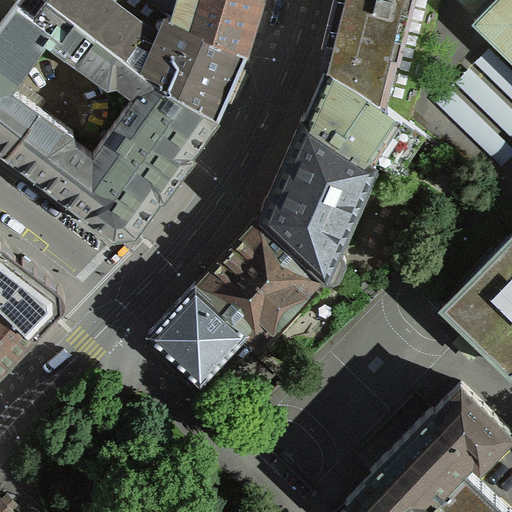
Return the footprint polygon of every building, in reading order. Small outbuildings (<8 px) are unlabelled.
[(42,0),(32,15),(16,4),(0,25),(0,148),(10,156),(110,233),(133,230),(158,196),(160,196),(161,196),(181,169),(191,155),(190,153),(190,152),(215,117),(142,75),(45,0),(42,0)] [(229,84),(244,51),(159,12),(142,0),(45,0),(142,75),(215,117),(229,84)] [(142,0),(159,12),(244,51),(252,23),(259,0),(142,0)] [(328,43),(323,66),(322,68),(362,90),(406,124),(436,0),(338,0),(336,11),(334,18),(329,16),(322,41),(328,43)] [(511,0),(457,0),(457,1),(475,18),(472,21),(511,59),(511,230),(440,305),(467,331),(458,340),(472,354),(481,344),(508,371),(511,366),(511,0)] [(302,113),(301,116),(302,116),(373,163),(396,178),(423,137),(406,124),(362,90),(322,68),(321,70),(322,71),(307,104),(303,114),(302,113)] [(302,116),(301,118),(300,117),(266,197),(258,217),(323,278),(330,281),(336,279),(344,262),(342,256),(335,253),(373,163),(302,116)] [(448,226),(446,216),(436,213),(429,220),(431,230),(440,233),(448,226)] [(258,217),(256,219),(255,218),(245,228),(194,283),(194,284),(193,283),(192,284),(244,332),(242,334),(254,346),(311,286),(319,277),(322,279),(323,278),(258,217)] [(0,302),(33,335),(60,307),(58,288),(32,268),(20,258),(17,261),(9,251),(0,243),(0,302)] [(244,332),(192,284),(169,309),(146,333),(198,381),(242,334),(244,332)] [(0,368),(14,355),(33,335),(0,302),(0,368)] [(509,511),(463,467),(473,457),(478,462),(508,431),(459,383),(432,410),(430,408),(369,471),(371,473),(344,501),(355,511),(509,511)] [(14,505),(5,495),(0,500),(0,511),(10,511),(9,510),(14,505)]
